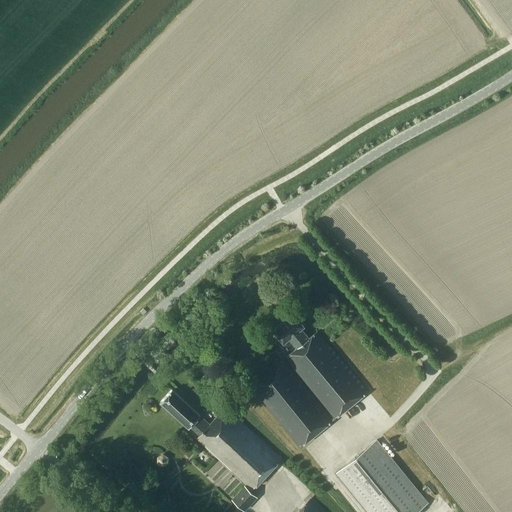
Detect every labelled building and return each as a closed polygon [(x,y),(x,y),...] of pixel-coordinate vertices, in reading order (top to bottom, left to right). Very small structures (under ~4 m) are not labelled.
[(305,326),(293,312),(273,329),(284,343),(289,338),(297,347),(251,386),(301,446),(368,391),(318,330),(308,338),(301,329),(305,326)] [(210,424),(172,389),(161,401),(189,427),(191,425),(200,434),(197,438),(247,483),(233,499),(245,510),(257,496),(251,491),(282,458),(226,407),(210,424)] [(219,400),(216,397),(211,403),(214,406),(219,400)] [(415,511),(428,502),(376,439),(335,472),(367,511),(415,511)] [(168,456),(163,452),(157,456),(158,462),(162,465),(167,462),(168,456)] [(207,472),(218,484),(231,472),(220,460),(207,472)] [(325,511),(311,498),(296,511),(325,511)]
